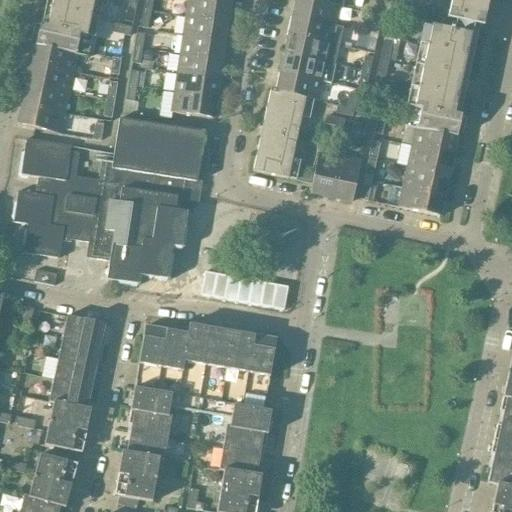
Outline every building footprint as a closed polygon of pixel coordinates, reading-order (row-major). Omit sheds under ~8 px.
[(52,0),(46,28),(46,29),(86,38),(86,37),(94,0),(52,0)] [(125,13),(126,2),(112,0),(104,0),(103,10),(125,13)] [(152,0),(144,0),(142,11),(150,13),(152,0)] [(229,6),(191,0),(188,0),(186,19),(226,25),(229,6)] [(332,27),(336,9),(336,8),(315,3),(315,2),(304,0),(296,0),(292,18),(332,27)] [(344,0),(314,0),(315,2),(315,3),(336,8),(336,9),(342,10),(344,0)] [(453,116),(466,56),(473,26),(482,28),(487,7),(455,0),(450,0),(444,30),(431,28),(417,90),(413,109),(420,110),(453,117),(453,116)] [(136,7),(127,5),(123,22),(132,24),(136,7)] [(150,13),(142,11),(138,28),(146,30),(150,13)] [(342,29),(332,27),(292,18),(288,37),(338,48),(342,29)] [(226,25),(186,19),(183,38),(223,44),(226,25)] [(388,19),(384,35),(393,36),(396,21),(388,19)] [(369,35),(372,23),(364,21),(361,33),(369,35)] [(377,37),(380,23),(372,21),(372,23),(369,35),(377,37)] [(131,29),(113,25),(111,34),(129,38),(131,29)] [(46,28),(39,26),(35,46),(75,55),(75,56),(87,59),(91,38),(86,37),(86,38),(46,29),(46,28)] [(144,36),(136,35),(133,49),(141,51),(144,36)] [(377,37),(369,35),(366,50),(374,52),(377,37)] [(334,66),(338,48),(288,37),(284,56),(334,66)] [(223,44),(183,38),(180,57),(220,63),(223,44)] [(391,44),(383,42),(379,59),(388,61),(391,44)] [(75,55),(35,46),(31,65),(71,74),(75,56),(75,55)] [(141,51),(133,49),(131,65),(139,66),(141,51)] [(330,85),(334,66),(284,56),(280,75),(320,83),(330,85)] [(217,82),(220,63),(180,57),(177,75),(217,82)] [(364,58),(361,73),(369,74),(372,60),(364,58)] [(388,61),(379,59),(375,77),(384,79),(388,61)] [(119,61),(112,60),(109,76),(117,77),(119,61)] [(31,65),(26,86),(66,95),(71,74),(31,65)] [(138,74),(130,73),(128,87),(135,89),(138,74)] [(214,101),(217,82),(177,75),(164,73),(163,79),(175,87),(174,94),(214,101)] [(369,74),(361,73),(358,87),(365,88),(369,74)] [(316,103),(320,83),(280,75),(276,93),(276,94),(305,100),(305,101),(316,103)] [(392,85),(374,81),(372,90),(390,94),(392,85)] [(26,86),(22,107),(62,116),(66,95),(26,86)] [(108,86),(105,101),(113,102),(115,88),(108,86)] [(135,89),(128,87),(125,102),(133,104),(135,89)] [(269,91),(260,132),(296,140),(305,101),(305,100),(276,94),(276,93),(269,91)] [(214,101),(174,94),(171,115),(211,121),(214,101)] [(349,94),(345,109),(353,111),(356,95),(349,94)] [(113,102),(105,101),(103,118),(110,120),(113,102)] [(22,107),(17,127),(57,136),(62,116),(22,107)] [(353,111),(345,109),(336,107),(335,115),(351,118),(353,111)] [(456,138),(460,119),(460,118),(453,116),(453,117),(420,110),(416,129),(456,138)] [(325,118),(324,125),(342,129),(343,122),(325,118)] [(376,119),(376,122),(373,135),(381,137),(384,121),(376,119)] [(203,134),(118,121),(111,164),(100,163),(97,182),(75,178),(78,155),(69,153),(70,148),(25,141),(21,164),(20,164),(18,176),(20,179),(26,180),(28,178),(37,180),(34,196),(29,195),(27,193),(25,194),(17,193),(12,224),(20,226),(22,228),(24,226),(26,227),(22,255),(31,256),(32,259),(35,257),(58,260),(60,243),(69,244),(70,242),(87,245),(85,260),(95,261),(97,264),(100,262),(102,265),(104,263),(108,263),(107,272),(104,274),(106,276),(105,282),(136,287),(138,278),(147,279),(149,282),(151,280),(166,282),(171,249),(181,250),(186,215),(192,216),(193,209),(196,210),(201,183),(196,183),(203,134)] [(367,127),(352,123),(350,131),(366,135),(367,127)] [(99,143),(101,126),(94,125),(91,142),(99,143)] [(452,156),(455,142),(456,138),(416,129),(411,148),(452,156)] [(260,132),(251,173),(287,181),(296,140),(260,132)] [(371,146),(368,160),(375,162),(378,147),(371,146)] [(452,156),(411,148),(407,169),(447,178),(452,156)] [(317,155),(312,178),(311,186),(309,195),(331,200),(340,160),(317,155)] [(359,164),(340,160),(331,200),(351,204),(359,164)] [(375,162),(368,160),(364,177),(371,179),(375,162)] [(447,178),(407,169),(402,190),(442,199),(447,178)] [(297,175),(295,183),(311,186),(312,178),(297,175)] [(370,187),(362,186),(359,201),(366,203),(370,187)] [(442,199),(402,190),(398,210),(438,219),(442,199)] [(204,269),(199,293),(283,307),(287,283),(204,269)] [(55,276),(35,272),(32,284),(53,288),(55,276)] [(33,311),(18,307),(13,330),(28,333),(33,311)] [(103,326),(66,318),(61,340),(102,349),(105,334),(102,333),(103,326)] [(210,330),(188,326),(186,335),(187,336),(185,347),(186,347),(192,348),(191,355),(205,358),(210,330)] [(166,332),(144,328),(140,349),(149,351),(148,358),(161,360),(166,332)] [(231,333),(210,330),(205,358),(220,360),(221,353),(228,354),(231,333)] [(187,336),(186,335),(166,332),(161,360),(176,362),(177,355),(185,357),(186,347),(185,347),(187,336)] [(253,337),(231,333),(228,354),(234,356),(233,363),(248,365),(253,337)] [(275,341),(253,337),(248,365),(261,367),(262,360),(271,362),(275,341)] [(102,349),(61,340),(57,361),(94,369),(96,362),(99,363),(102,349)] [(220,360),(205,358),(191,355),(192,348),(186,347),(185,357),(177,355),(176,362),(161,360),(148,358),(149,351),(140,349),(131,402),(162,407),(161,416),(167,417),(169,409),(234,421),(233,429),(235,429),(237,420),(268,426),(270,413),(263,412),(271,362),(262,360),(261,367),(248,365),(233,363),(234,356),(228,354),(221,353),(220,360)] [(94,369),(57,361),(52,382),(90,390),(94,369)] [(90,390),(52,382),(47,404),(52,405),(52,404),(85,411),(85,410),(90,390)] [(511,390),(504,389),(502,398),(511,400),(511,390)] [(511,400),(502,398),(499,413),(502,414),(501,420),(511,422),(511,400)] [(162,407),(131,402),(129,412),(161,417),(161,416),(162,407)] [(81,455),(87,425),(90,411),(85,410),(85,411),(52,404),(52,405),(43,447),(81,455)] [(161,417),(129,412),(127,426),(130,427),(129,434),(167,440),(171,418),(167,417),(161,416),(161,417)] [(11,417),(0,414),(0,424),(9,426),(11,417)] [(35,422),(15,418),(13,427),(33,431),(35,422)] [(237,420),(235,429),(235,430),(266,435),(268,426),(237,420)] [(511,422),(501,420),(499,427),(496,426),(493,441),(511,444),(511,422)] [(41,424),(35,422),(33,431),(30,445),(36,446),(41,424)] [(266,435),(235,430),(235,429),(233,429),(225,427),(221,450),(259,456),(260,449),(264,450),(266,435)] [(198,433),(197,442),(196,445),(211,448),(213,435),(198,433)] [(163,461),(167,440),(129,434),(126,454),(125,455),(163,461)] [(511,444),(493,441),(489,455),(493,456),(491,463),(511,467),(511,444)] [(256,476),(259,456),(221,450),(218,471),(256,477),(256,476)] [(151,504),(158,462),(163,462),(163,461),(125,455),(126,454),(121,453),(113,498),(118,499),(138,502),(151,504)] [(76,466),(39,456),(28,498),(27,499),(60,508),(59,509),(64,510),(76,466)] [(6,463),(4,472),(24,475),(25,466),(6,463)] [(511,467),(491,463),(487,485),(496,487),(501,488),(501,487),(511,489),(511,467)] [(261,477),(256,476),(256,477),(218,471),(218,472),(222,473),(215,511),(249,511),(251,503),(256,504),(261,477)] [(511,511),(511,489),(501,487),(501,488),(496,487),(490,511),(493,511),(511,511)] [(197,492),(188,490),(185,510),(194,511),(197,492)] [(60,508),(27,499),(28,498),(23,497),(18,511),(58,511),(59,509),(60,508)] [(138,502),(118,499),(117,506),(135,511),(138,502)]
